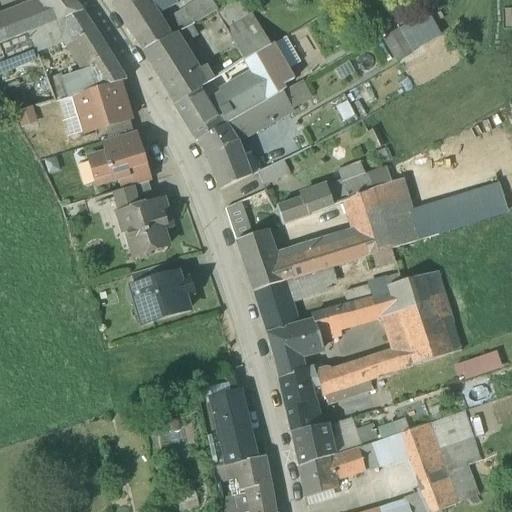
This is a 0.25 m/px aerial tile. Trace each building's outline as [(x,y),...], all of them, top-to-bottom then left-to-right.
[(51,0),(46,2),(0,20),(0,44),(28,33),(82,12),(72,0),(51,0)] [(146,0),(119,0),(112,4),(135,40),(160,26),(153,13),(148,4),(146,0)] [(155,0),(148,4),(153,13),(161,9),(156,0),(155,0)] [(208,0),(199,0),(187,9),(193,25),(215,12),(208,0)] [(243,0),(236,0),(215,12),(243,62),(269,46),(243,0)] [(187,9),(160,26),(167,39),(172,36),(186,29),(193,25),(187,9)] [(83,13),(60,22),(69,37),(71,40),(93,28),(83,13)] [(416,19),(383,40),(396,61),(429,42),(416,19)] [(60,22),(29,35),(35,51),(36,51),(69,37),(60,22)] [(186,29),(190,36),(197,32),(193,25),(186,29)] [(135,40),(142,52),(167,39),(160,26),(135,40)] [(113,60),(93,28),(71,40),(90,70),(102,89),(120,83),(126,81),(113,60)] [(186,29),(172,36),(177,44),(190,36),(186,29)] [(29,35),(28,33),(0,44),(0,52),(2,58),(0,58),(0,112),(2,118),(55,102),(36,51),(35,51),(29,35)] [(167,39),(142,52),(166,92),(192,76),(184,64),(188,62),(177,44),(172,36),(167,39)] [(220,93),(204,102),(220,128),(227,125),(264,104),(281,94),(279,89),(290,83),(269,46),(243,62),(249,72),(218,90),(220,93)] [(204,69),(192,76),(198,89),(211,81),(204,69)] [(102,89),(90,70),(63,78),(70,98),(74,97),(102,89)] [(192,76),(166,92),(174,105),(197,90),(198,89),(192,76)] [(102,89),(74,97),(84,136),(104,130),(132,121),(120,83),(102,89)] [(300,84),(283,93),(291,110),(309,100),(300,84)] [(204,102),(197,90),(174,105),(197,142),(220,128),(204,102)] [(281,94),(264,104),(274,124),(293,113),(291,110),(283,93),(281,94)] [(220,128),(197,142),(206,156),(212,172),(243,158),(236,144),(246,139),(274,124),(264,104),(227,125),(220,128)] [(132,121),(104,130),(108,141),(135,133),(132,121)] [(362,122),(339,133),(347,151),(356,146),(357,149),(371,142),(362,122)] [(108,141),(104,142),(108,154),(89,159),(97,186),(119,179),(146,171),(143,160),(147,153),(140,150),(135,133),(108,141)] [(243,158),(212,172),(220,193),(251,177),(245,157),(243,158)] [(282,162),(258,174),(263,187),(288,175),(282,162)] [(342,182),(343,185),(363,177),(358,164),(338,171),(342,182)] [(384,170),(363,177),(369,193),(373,191),(374,195),(392,188),(384,170)] [(146,171),(119,179),(123,191),(148,183),(150,182),(146,171)] [(363,177),(343,185),(349,202),(369,193),(363,177)] [(342,182),(299,198),(301,202),(276,210),(282,227),(309,217),(309,216),(345,203),(349,202),(343,185),(342,182)] [(123,191),(115,193),(122,215),(154,205),(148,183),(123,191)] [(392,188),(374,195),(390,250),(421,241),(414,216),(405,184),(392,188)] [(349,202),(345,203),(358,240),(362,258),(390,250),(374,195),(373,191),(349,202)] [(154,205),(122,215),(135,257),(140,260),(146,258),(150,252),(167,247),(161,228),(171,225),(165,208),(156,211),(154,205)] [(434,210),(414,216),(421,241),(442,236),(434,210)] [(266,232),(236,242),(252,292),(283,283),(280,272),(266,232)] [(358,240),(287,261),(290,269),(293,280),(362,258),(358,240)] [(390,252),(364,260),(368,271),(394,263),(390,252)] [(166,266),(132,276),(135,287),(169,277),(166,266)] [(290,269),(280,272),(283,283),(293,280),(290,269)] [(333,269),(283,285),(291,310),(340,295),(333,269)] [(135,287),(131,289),(141,326),(188,312),(184,298),(192,295),(188,280),(180,283),(177,275),(169,277),(135,287)] [(400,285),(388,288),(390,295),(395,312),(406,348),(412,368),(459,354),(435,275),(400,285)] [(398,278),(386,281),(388,288),(400,285),(398,278)] [(386,281),(367,286),(367,287),(371,301),(390,295),(388,288),(386,281)] [(283,285),(253,294),(266,335),(296,327),(291,310),(283,285)] [(344,294),(347,307),(371,301),(367,287),(344,294)] [(347,307),(313,317),(317,334),(395,312),(390,295),(371,301),(347,307)] [(296,327),(266,335),(278,379),(302,373),(298,357),(322,351),(317,334),(313,317),(311,318),(312,323),(296,327)] [(330,371),(320,371),(315,373),(321,397),(324,396),(370,382),(412,368),(406,348),(330,371)] [(454,366),(461,384),(504,368),(497,350),(454,366)] [(302,373),(278,379),(288,424),(310,417),(307,404),(322,399),(321,397),(315,373),(314,369),(302,373)] [(370,382),(324,396),(327,407),(373,393),(370,382)] [(211,399),(227,466),(234,465),(254,460),(237,392),(211,399)] [(464,413),(403,434),(410,457),(424,502),(427,511),(439,511),(458,505),(456,501),(477,493),(468,469),(481,464),(464,413)] [(310,417),(288,424),(290,434),(309,430),(312,429),(310,417)] [(394,423),(377,429),(382,441),(399,436),(394,423)] [(312,429),(309,430),(316,463),(329,459),(332,458),(328,441),(325,426),(312,429)] [(373,426),(356,432),(362,448),(374,444),(382,441),(377,429),(374,430),(373,426)] [(309,430),(290,434),(298,469),(316,463),(309,430)] [(356,432),(328,441),(332,458),(340,455),(356,450),(362,448),(356,432)] [(382,441),(374,444),(381,466),(410,457),(403,434),(399,436),(382,441)] [(357,452),(340,457),(345,475),(346,479),(381,466),(374,444),(362,448),(356,450),(357,452)] [(332,458),(329,459),(333,478),(345,475),(340,457),(340,455),(332,458)] [(246,490),(270,485),(268,473),(264,458),(254,460),(234,465),(237,480),(239,492),(246,490)] [(316,463),(298,469),(306,505),(337,497),(333,478),(329,459),(316,463)] [(219,484),(237,480),(234,465),(227,466),(215,469),(219,484)] [(274,511),(270,485),(246,490),(247,495),(250,511),(274,511)] [(238,511),(250,511),(247,495),(235,498),(238,511)] [(223,511),(238,511),(235,498),(221,500),(223,511)] [(427,511),(424,502),(396,511),(427,511)]
